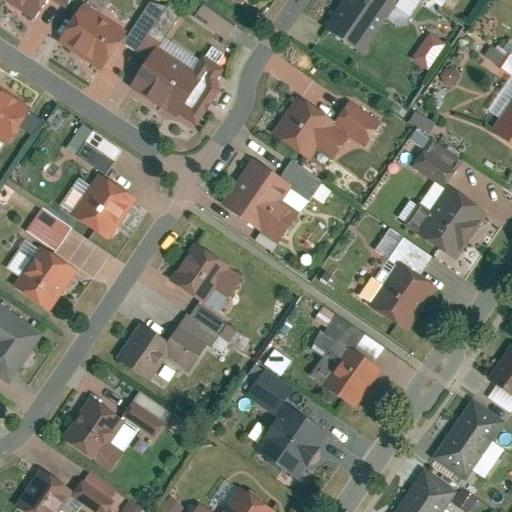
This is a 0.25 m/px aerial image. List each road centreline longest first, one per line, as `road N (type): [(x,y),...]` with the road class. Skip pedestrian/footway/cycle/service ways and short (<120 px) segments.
road 1 (residential): [(187,171),(182,199),(30,424),(0,446)]
road 2 (residential): [(341,511),(511,257)]
road 3 (residential): [(187,171),(0,49)]
road 4 (residential): [(300,0),(254,68),(245,105),(218,145),(187,171)]
